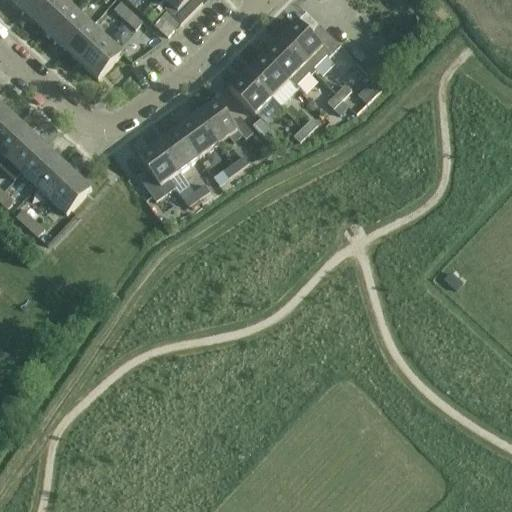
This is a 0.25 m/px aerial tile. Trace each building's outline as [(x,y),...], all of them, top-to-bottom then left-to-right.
[(8,0),(23,13),(35,0),(8,0)] [(38,27),(63,0),(62,0),(35,0),(23,13),(38,27)] [(53,41),(78,14),(63,0),(38,27),(53,41)] [(136,0),(122,0),(135,11),(141,5),(136,0)] [(163,0),(170,7),(165,12),(181,28),(203,7),(196,0),(163,0)] [(125,23),(132,16),(121,6),(114,13),(125,23)] [(435,7),(426,17),(439,30),(449,21),(435,7)] [(68,55),(93,28),(78,14),(53,41),(68,55)] [(136,33),(143,26),(132,16),(125,23),(136,33)] [(415,18),(401,22),(405,37),(420,33),(415,18)] [(155,28),(168,40),(175,33),(166,25),(165,27),(159,22),(155,28)] [(315,76),(341,50),(320,29),(311,38),(298,25),(281,42),(315,76)] [(83,69),(108,42),(93,28),(68,55),(83,69)] [(108,42),(83,69),(98,83),(123,56),(108,42)] [(298,93),(315,76),(281,42),(264,59),(290,84),(298,93)] [(57,53),(47,69),(62,79),(72,62),(57,53)] [(273,102),(290,84),(264,59),(247,76),(273,102)] [(255,119),(273,102),(247,76),(230,93),(255,119)] [(367,108),(382,94),(373,85),(359,99),(367,108)] [(367,112),(351,96),(352,95),(346,89),(337,97),(358,119),(359,120),(367,112)] [(349,110),(358,119),(337,97),(328,106),(334,113),(340,119),(349,110)] [(240,120),(233,125),(217,104),(198,118),(219,148),(230,140),(234,146),(243,140),(246,143),(253,137),(240,120)] [(0,139),(17,122),(1,107),(0,108),(0,139)] [(200,162),(219,148),(198,118),(178,132),(200,162)] [(278,139),(262,120),(253,128),(269,147),(278,139)] [(0,156),(7,162),(32,136),(17,122),(0,139),(0,156)] [(303,131),(309,138),(318,129),(312,122),(303,131)] [(301,146),(309,138),(303,131),(294,140),(301,146)] [(180,176),(200,162),(178,132),(159,147),(180,176)] [(22,176),(46,150),(32,136),(7,162),(22,176)] [(170,183),(180,176),(159,147),(139,161),(151,177),(141,184),(157,205),(176,191),(170,183)] [(37,190),(61,164),(46,150),(22,176),(37,190)] [(239,175),(249,167),(244,160),(234,168),(239,175)] [(52,204),(76,178),(61,164),(37,190),(52,204)] [(229,182),(239,175),(234,168),(224,175),(229,182)] [(52,204),(67,218),(92,192),(76,178),(52,204)] [(219,179),(214,182),(220,189),(224,186),(219,179)] [(195,196),(200,203),(210,196),(205,189),(195,196)] [(0,204),(8,212),(15,205),(4,195),(0,199),(0,204)] [(190,211),(200,203),(195,196),(185,204),(190,211)] [(27,230),(34,223),(23,213),(17,220),(27,230)] [(38,240),(45,233),(34,223),(27,230),(38,240)]
